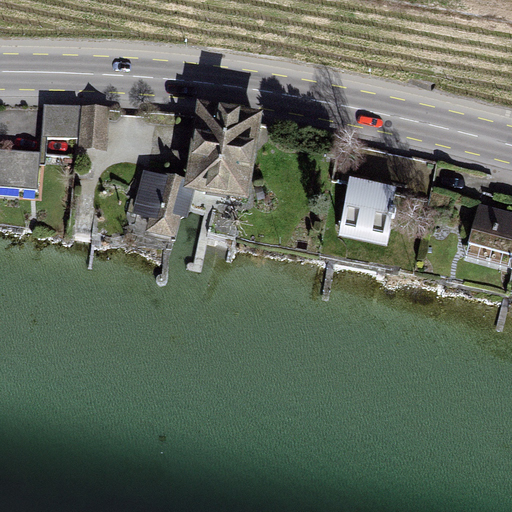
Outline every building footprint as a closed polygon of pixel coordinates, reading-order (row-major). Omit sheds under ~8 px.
[(265,120),(203,109),(191,178),(189,190),(198,192),(252,200),(265,120)] [(111,113),(46,110),(45,137),(80,139),(79,150),(109,152),(111,113)] [(0,187),(39,190),(42,153),(0,149),(0,187)] [(191,178),(147,168),(135,213),(152,219),(149,233),(177,238),(183,218),(190,220),(198,192),(189,190),(191,178)] [(401,193),(355,184),(344,239),(391,248),(401,193)] [(511,214),(482,206),(467,255),(511,265),(511,214)]
